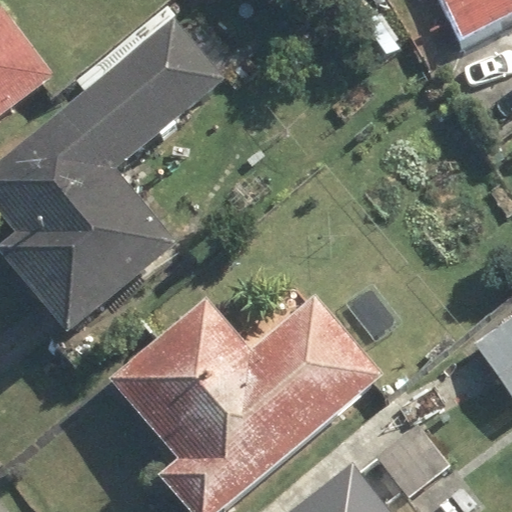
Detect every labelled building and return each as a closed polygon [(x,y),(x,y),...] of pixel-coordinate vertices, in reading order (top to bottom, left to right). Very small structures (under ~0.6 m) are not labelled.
[(511,0),(434,0),(458,51),(511,26),(511,0)] [(180,43),(166,27),(19,158),(4,141),(0,144),(0,249),(5,255),(0,259),(0,284),(60,352),(175,250),(112,180),(262,47),(224,4),(180,43)] [(0,129),(53,92),(1,17),(0,17),(0,129)] [(173,511),(230,511),(379,391),(314,312),(244,369),(199,314),(101,393),(169,477),(155,489),(173,511)] [(511,321),(473,347),(511,407),(511,321)] [(301,511),(376,511),(348,475),(301,511)]
